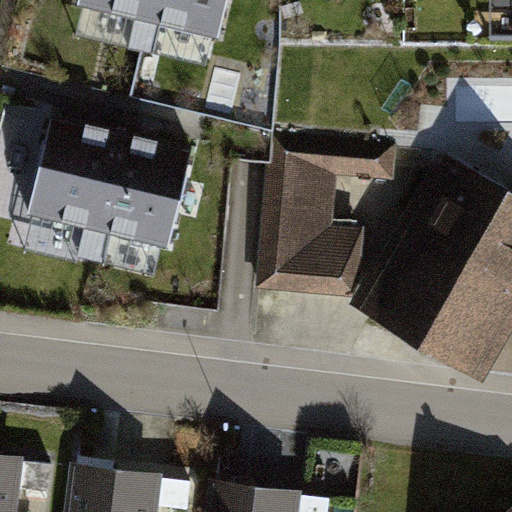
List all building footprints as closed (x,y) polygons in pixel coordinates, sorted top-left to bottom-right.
[(223,0),(91,0),(92,0),(216,32),(223,0)] [(188,153),(60,126),(42,214),(169,241),(188,153)] [(390,145),(282,136),(271,282),(354,288),(358,236),(332,234),(337,171),(388,175),(390,145)] [(511,205),(455,172),(373,310),(482,374),(511,324),(511,205)] [(28,511),(34,456),(0,452),(0,511),(28,511)] [(162,511),(168,473),(85,463),(79,511),(162,511)] [(300,511),(304,487),(220,476),(215,511),(300,511)]
